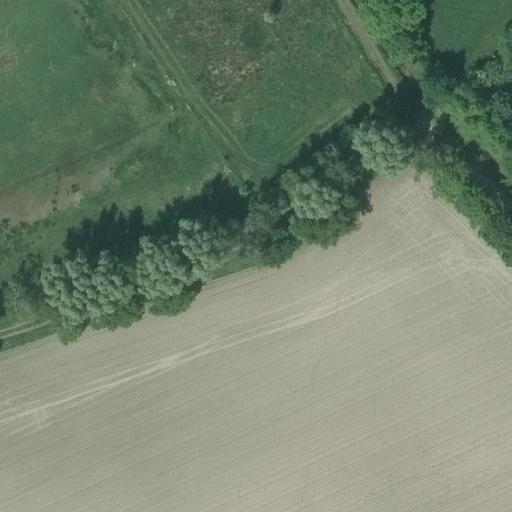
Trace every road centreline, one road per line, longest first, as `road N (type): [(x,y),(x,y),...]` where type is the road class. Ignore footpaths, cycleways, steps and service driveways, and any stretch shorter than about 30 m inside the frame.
road 1 (track): [(419,129),(290,232),(0,330)]
road 2 (track): [(419,129),(339,0)]
road 3 (track): [(511,220),(419,129)]
